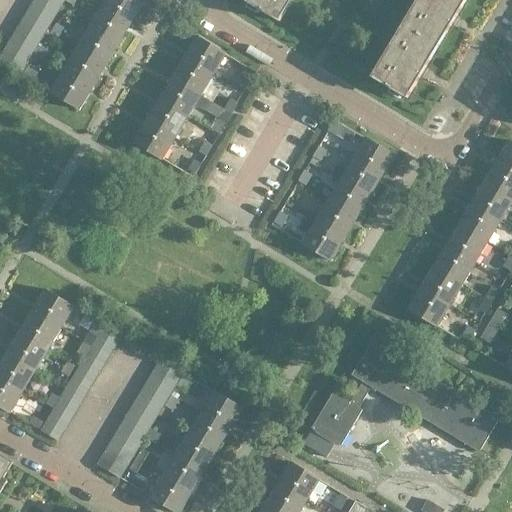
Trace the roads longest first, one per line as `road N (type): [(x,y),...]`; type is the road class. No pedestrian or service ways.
road 1 (residential): [(511,50),(466,132),(423,145),(181,0)]
road 2 (residential): [(116,511),(0,440)]
